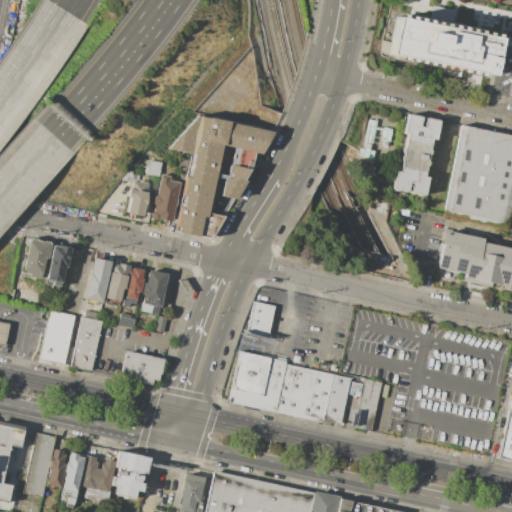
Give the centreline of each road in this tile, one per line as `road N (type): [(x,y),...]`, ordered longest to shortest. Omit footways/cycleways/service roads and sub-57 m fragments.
road 1 (residential): [(511,322),(0,211)]
road 2 (primary): [(511,486),(195,417)]
road 3 (primary): [(186,444),(403,491)]
road 4 (residential): [(511,112),(314,71)]
road 5 (motorway): [(47,131),(155,0)]
road 6 (secondary): [(195,417),(249,265)]
road 7 (primary): [(17,407),(159,438)]
road 8 (secondary): [(215,275),(167,411)]
road 9 (motorway): [(69,14),(0,113)]
